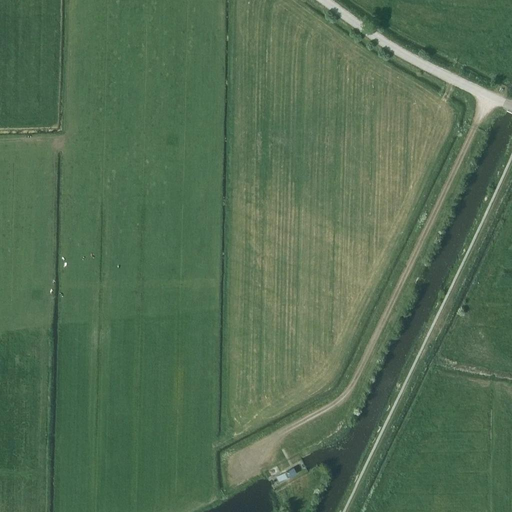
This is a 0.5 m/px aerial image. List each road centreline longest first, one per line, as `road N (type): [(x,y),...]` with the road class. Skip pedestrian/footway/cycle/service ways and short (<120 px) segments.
road 1 (track): [(292,511),(304,485),(282,432),(335,405),(348,389),(491,95)]
road 2 (unclassified): [(511,105),(378,38),(325,0)]
